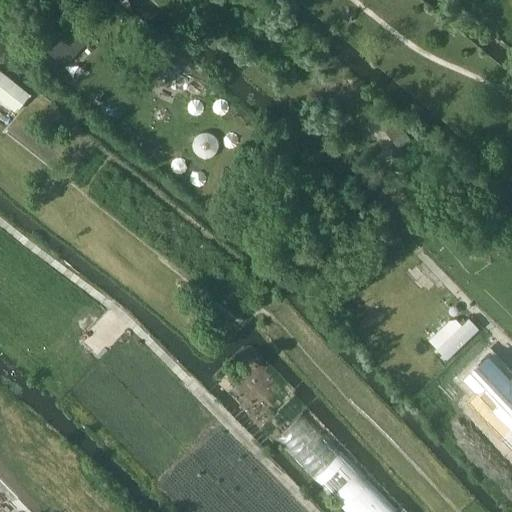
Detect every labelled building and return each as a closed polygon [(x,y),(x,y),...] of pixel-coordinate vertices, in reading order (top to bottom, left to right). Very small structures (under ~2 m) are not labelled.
[(60,18),(38,42),(64,66),(87,42),(60,18)] [(162,52),(154,79),(206,95),(211,78),(191,72),(194,62),(162,52)] [(0,97),(17,110),(30,94),(0,70),(0,97)] [(373,275),(386,290),(416,263),(402,248),(373,275)] [(481,330),(470,318),(437,349),(449,361),(481,330)] [(511,377),(498,363),(477,383),(508,417),(502,423),(510,432),(511,434),(511,377)]
